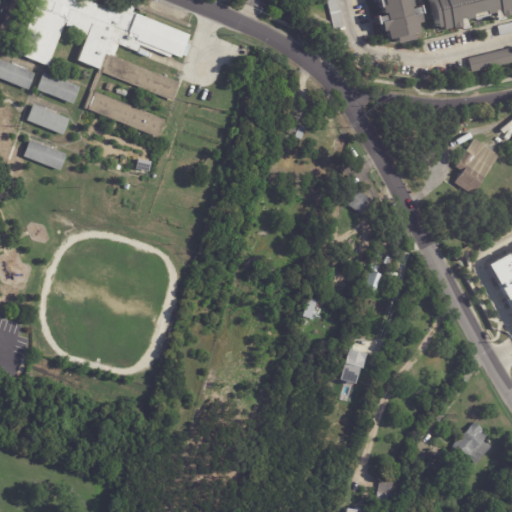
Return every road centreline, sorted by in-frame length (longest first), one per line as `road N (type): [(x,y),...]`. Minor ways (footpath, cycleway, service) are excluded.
road 1 (residential): [(188,0),(286,45),(338,90),(511,393)]
road 2 (residential): [(338,90),(469,101),(511,93)]
